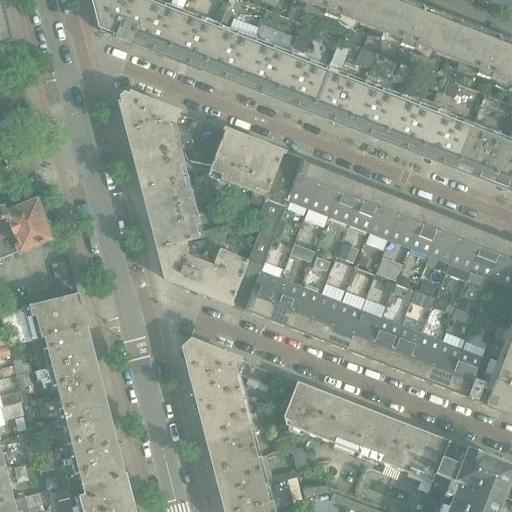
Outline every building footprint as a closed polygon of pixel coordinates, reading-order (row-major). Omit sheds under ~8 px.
[(128,44),(144,0),(90,0),(99,32),(128,44)] [(164,58),(181,13),(147,0),(144,0),(128,44),(164,58)] [(292,0),(366,29),(377,0),(292,0)] [(442,59),(456,22),(400,0),(377,0),(366,29),(371,31),(363,51),(375,55),(382,36),(442,59)] [(0,45),(6,44),(7,43),(9,40),(9,38),(0,4),(0,45)] [(226,26),(230,14),(219,10),(214,21),(226,26)] [(200,72),(218,27),(181,13),(164,58),(200,72)] [(511,86),(511,43),(456,22),(442,59),(511,86)] [(309,114),(327,70),(317,66),(318,63),(304,57),(314,31),(302,26),(297,39),(292,51),(290,55),(273,100),(309,114)] [(237,86),(254,41),(218,27),(200,72),(237,86)] [(292,51),(297,39),(290,36),(285,48),(292,51)] [(273,100),(290,55),(254,41),(237,86),(273,100)] [(345,128),(363,84),(353,80),(357,67),(342,61),(337,74),(327,70),(309,114),(345,128)] [(373,80),(378,68),(370,65),(369,68),(366,77),(373,80)] [(444,112),(450,94),(454,86),(446,83),(442,96),(436,108),(444,112)] [(382,143),(399,98),(363,84),(345,128),(382,143)] [(479,97),(454,86),(450,94),(468,102),(469,97),(478,101),(479,97)] [(436,108),(442,96),(436,94),(431,106),(436,108)] [(224,133),(141,100),(127,95),(127,96),(124,95),(118,100),(118,103),(117,103),(125,133),(167,123),(207,139),(201,155),(214,159),(224,133)] [(417,156),(434,112),(399,98),(382,143),(417,156)] [(511,130),(511,108),(506,107),(501,119),(508,122),(503,134),(510,136),(511,130)] [(454,171),(471,126),(461,122),(463,118),(448,113),(447,117),(434,112),(417,156),(454,171)] [(178,169),(191,165),(188,152),(178,150),(176,141),(171,142),(167,123),(125,133),(140,192),(182,181),(178,169)] [(491,185),(508,141),(471,126),(454,171),(491,185)] [(264,201),(282,155),(224,133),(214,159),(210,168),(207,177),(219,181),(218,182),(263,201),(264,201)] [(511,193),(511,142),(508,141),(491,185),(511,193)] [(210,168),(214,159),(201,155),(192,153),(188,152),(191,165),(210,168)] [(287,203),(302,163),(282,155),(264,201),(263,201),(252,229),(258,231),(274,237),(279,224),(284,210),(287,203)] [(306,211),(322,171),(318,170),(314,170),(311,171),(307,170),(308,166),(308,167),(309,166),(302,163),(287,203),(306,211)] [(327,219),(343,179),(342,179),(338,177),(334,178),(331,179),(327,178),(328,174),(329,173),(322,171),(306,211),(327,219)] [(209,185),(207,177),(192,179),(194,188),(209,185)] [(347,227),(363,187),(362,186),(362,187),(358,185),(355,185),(351,187),(347,186),(348,182),(349,181),(343,179),(327,219),(347,227)] [(197,241),(193,228),(198,227),(189,192),(185,193),(182,181),(140,192),(156,251),(197,241)] [(347,227),(367,234),(382,194),(378,193),(375,193),(371,195),(367,194),(368,190),(369,190),(369,189),(363,187),(347,227)] [(387,242),(402,202),(399,201),(395,201),(391,203),(387,201),(388,198),(389,198),(389,197),(382,194),(367,234),(387,242)] [(242,226),(249,205),(236,201),(229,219),(231,222),(242,226)] [(407,250),(423,210),(422,210),(419,209),(415,209),(412,211),(407,209),(409,206),(409,205),(402,202),(387,242),(407,250)] [(54,235),(48,222),(43,224),(34,203),(12,212),(10,207),(9,207),(8,204),(0,207),(0,211),(19,256),(50,243),(48,237),(54,235)] [(427,258),(443,218),(442,218),(439,217),(435,217),(432,219),(427,217),(429,214),(429,213),(423,210),(407,250),(427,258)] [(0,259),(15,253),(17,257),(19,256),(0,211),(0,259)] [(447,266),(463,226),(462,226),(459,224),(455,225),(452,227),(448,225),(449,221),(449,222),(449,221),(443,218),(427,258),(447,266)] [(284,241),(289,228),(279,224),(274,237),(284,241)] [(467,274),(483,234),(479,232),(475,233),(472,234),(468,233),(469,229),(470,228),(463,226),(447,266),(467,274)] [(246,262),(218,251),(225,230),(219,228),(217,235),(211,236),(209,235),(208,237),(197,241),(156,251),(163,281),(228,306),(246,262)] [(260,273),(273,239),(274,237),(258,231),(246,262),(228,306),(245,313),(260,273)] [(488,282),(504,242),(503,241),(503,242),(499,240),(495,240),(492,242),(488,241),(489,237),(490,236),(483,234),(467,274),(488,282)] [(511,285),(511,250),(508,248),(509,245),(510,244),(504,242),(488,282),(510,291),(511,285)] [(352,266),(357,252),(343,246),(337,260),(352,266)] [(309,264),(312,255),(301,251),(298,260),(309,264)] [(367,270),(371,262),(359,258),(356,266),(367,270)] [(325,274),(329,264),(316,259),(312,269),(325,274)] [(72,294),(63,263),(51,266),(56,285),(53,285),(56,298),(72,294)] [(390,283),(393,275),(376,269),(373,277),(390,283)] [(265,321),(281,281),(260,273),(245,313),(250,315),(251,314),(250,314),(252,310),(256,312),(257,316),(260,318),(263,320),(265,321)] [(406,290),(409,281),(397,276),(394,286),(395,286),(406,290)] [(285,329),(301,289),(281,281),(265,321),(270,323),(271,322),(270,322),(272,318),(276,320),(277,323),(280,326),(283,328),(285,329)] [(431,299),(435,287),(421,283),(418,294),(431,299)] [(414,293),(406,290),(395,286),(392,295),(403,300),(402,302),(409,305),(414,293)] [(305,336),(320,297),(301,289),(285,329),(290,331),(291,330),(292,326),(296,328),(297,331),(300,334),(304,335),(303,336),(305,336)] [(431,310),(434,301),(414,293),(409,305),(430,313),(431,310)] [(346,352),(361,313),(359,312),(363,302),(344,295),(340,305),(341,305),(326,344),(331,346),(331,345),(332,342),(337,344),(338,347),(340,350),(344,351),(346,352)] [(85,328),(78,300),(77,296),(0,315),(0,318),(4,335),(6,345),(7,348),(29,343),(85,328)] [(326,344),(341,305),(340,305),(320,297),(305,336),(311,338),(311,337),(312,334),(316,336),(318,339),(320,342),(324,343),(324,344),(326,344)] [(444,315),(447,306),(434,301),(431,310),(444,315)] [(472,315),(475,307),(462,302),(459,310),(472,315)] [(454,310),(451,320),(469,327),(472,317),(454,310)] [(366,360),(382,321),(361,313),(346,352),(351,354),(351,353),(352,350),(357,351),(358,355),(360,358),(364,359),(366,360)] [(491,334),(494,325),(474,317),(471,326),(491,334)] [(387,368),(402,329),(382,321),(366,360),(371,362),(371,361),(372,358),(377,359),(378,363),(381,365),(384,367),(387,368)] [(90,356),(91,351),(91,350),(88,347),(87,347),(86,343),(87,343),(88,338),(85,328),(29,343),(37,372),(47,369),(52,390),(55,389),(57,399),(99,388),(98,388),(99,383),(98,378),(95,374),(94,374),(93,370),(94,370),(95,366),(94,365),(91,361),(90,356)] [(406,376),(422,337),(402,329),(387,368),(391,370),(391,369),(393,365),(397,367),(398,371),(401,373),(404,375),(406,376)] [(511,332),(494,379),(484,376),(481,385),(474,382),(467,400),(476,403),(476,402),(484,405),(484,406),(511,417),(511,332)] [(426,384),(442,345),(422,337),(406,376),(411,378),(412,377),(411,377),(413,373),(417,375),(418,378),(421,381),(424,383),(426,384)] [(241,404),(233,374),(248,380),(245,386),(255,390),(257,384),(274,390),(279,377),(189,342),(181,350),(198,415),(241,404)] [(0,359),(9,357),(7,348),(6,345),(0,346),(0,359)] [(446,392),(462,353),(442,345),(426,384),(431,386),(432,385),(431,385),(433,381),(437,383),(438,386),(441,389),(444,390),(444,391),(446,392)] [(474,382),(482,361),(462,353),(446,392),(451,393),(452,393),(452,392),(453,389),(457,391),(458,394),(461,397),(464,398),(464,399),(467,400),(474,382)] [(31,374),(28,363),(22,364),(21,359),(11,361),(13,368),(15,375),(14,375),(14,378),(28,375),(31,374)] [(15,375),(13,368),(0,370),(0,378),(14,375),(15,375)] [(26,402),(23,388),(31,387),(28,375),(14,378),(18,393),(21,404),(26,402)] [(371,413),(347,404),(295,384),(281,419),(283,428),(354,455),(371,413)] [(106,410),(103,407),(102,403),(103,398),(102,393),(99,389),(99,388),(57,399),(61,412),(58,413),(66,447),(70,446),(72,457),(113,446),(114,441),(113,436),(110,433),(109,433),(108,428),(109,428),(110,424),(109,423),(106,420),(105,415),(106,411),(106,410)] [(21,404),(18,393),(0,397),(0,401),(2,409),(21,404)] [(0,409),(0,417),(0,416),(0,414),(28,408),(26,402),(21,404),(2,409),(0,409)] [(255,459),(249,436),(272,430),(271,426),(248,431),(241,404),(198,415),(212,470),(255,459)] [(446,443),(421,433),(371,413),(354,455),(429,485),(445,443),(446,443)] [(34,430),(45,428),(46,433),(53,432),(51,423),(44,425),(44,423),(33,426),(34,430)] [(55,440),(53,432),(46,433),(48,441),(55,440)] [(498,511),(503,499),(511,502),(511,469),(483,458),(483,457),(465,450),(465,451),(445,443),(429,485),(419,511),(498,511)] [(120,467),(118,463),(117,463),(113,446),(72,457),(69,458),(74,477),(77,476),(80,486),(123,476),(120,467)] [(36,462),(33,452),(24,455),(27,464),(36,462)] [(0,504),(11,502),(0,459),(0,504)] [(272,511),(271,503),(267,504),(255,459),(212,470),(222,511),(272,511)] [(132,511),(132,510),(129,508),(127,502),(128,502),(129,498),(128,498),(126,495),(125,495),(124,491),(125,491),(126,486),(123,476),(80,486),(83,496),(77,498),(80,511),(132,511)] [(348,509),(352,501),(334,494),(331,502),(348,509)] [(355,511),(363,511),(366,507),(352,501),(348,509),(355,511)] [(0,511),(13,511),(11,502),(0,504),(0,511)]
